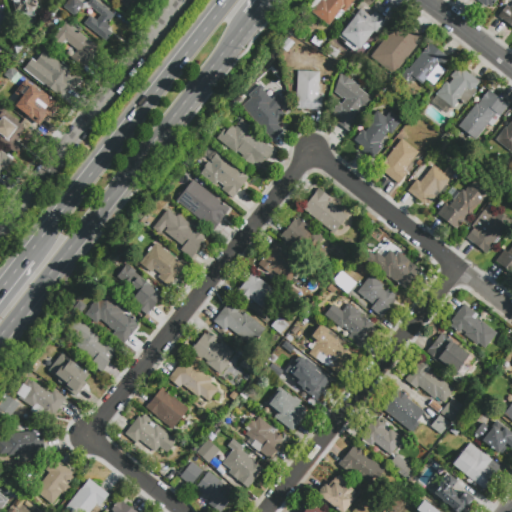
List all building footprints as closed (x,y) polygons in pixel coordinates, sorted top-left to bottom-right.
[(9,0),(40,0),(36,1),(39,13),(35,14),(36,19),(22,22),(21,17),(17,18),(14,5),(10,5),(9,0)] [(84,24),(90,16),(82,10),(80,10),(74,16),(62,6),(66,0),(77,0),(83,4),(88,4),(90,0),(94,0),(117,18),(107,29),(112,33),(105,41),(84,24)] [(139,0),(129,12),(114,0),(139,0)] [(354,0),(346,10),(344,14),(343,13),(338,21),(335,19),(329,26),(311,13),(320,1),(318,0),(354,0)] [(487,10),(475,0),(497,0),(499,1),(491,10),(489,7),(487,10)] [(511,29),(497,17),(506,6),(509,8),(511,4),(511,29)] [(388,24),(384,30),(381,28),(377,32),(374,30),(355,54),(344,45),(346,43),(339,37),(362,8),(371,16),(374,11),(386,21),(385,22),(388,24)] [(421,35),(415,44),(418,47),(394,77),(369,57),(400,19),(421,35)] [(100,48),(95,55),(94,54),(82,69),(70,59),(76,50),(65,41),(58,50),(48,43),(64,22),(88,40),(89,39),(100,48)] [(430,43),(450,59),(442,68),(447,72),(436,87),(427,80),(422,86),(406,74),(430,43)] [(71,87),(65,94),(63,92),(59,97),(57,96),(56,97),(22,69),(31,58),(35,62),(46,49),(50,52),(48,54),(64,67),(66,65),(75,72),(66,83),(71,87)] [(462,68),(480,82),(475,89),(478,92),(474,98),(472,97),(465,106),(459,101),(452,110),(450,109),(445,115),(429,102),(457,67),(461,70),(462,68)] [(321,111),(296,109),(297,72),(319,73),(318,96),(322,96),(321,111)] [(349,132),(338,123),(340,121),(333,115),(335,112),(333,111),(339,103),(341,105),(345,100),(343,98),(342,99),(334,92),(341,74),(360,86),(358,89),(373,100),(364,111),(361,109),(356,116),(359,118),(349,132)] [(57,105),(40,127),(15,107),(17,105),(15,103),(18,98),(8,90),(17,79),(29,89),(31,86),(39,92),(40,90),(50,98),(49,99),(57,105)] [(284,119),(278,125),(283,130),(272,140),(259,126),(241,107),(250,98),(248,96),(260,84),(264,89),(263,90),(271,99),(276,95),(284,104),(279,108),(287,116),(284,119)] [(474,141),(457,127),(476,103),(478,104),(489,90),(508,106),(502,114),(501,113),(499,115),(501,116),(490,131),(485,127),(474,141)] [(371,161),(359,152),(362,148),(358,145),(360,142),(356,139),(363,131),(365,132),(368,127),(366,126),(378,111),(385,117),(390,111),(402,120),(390,135),(388,133),(379,144),(383,147),(371,161)] [(24,149),(17,157),(0,143),(0,114),(22,132),(16,139),(21,142),(18,145),(24,149)] [(275,152),(267,161),(265,160),(258,168),(253,164),(250,167),(242,160),(245,157),(237,151),(235,155),(216,139),(223,130),(226,132),(232,126),(235,128),(241,120),(252,128),(250,132),(275,152)] [(511,153),(495,141),(506,128),(507,129),(511,122),(511,153)] [(407,172),(398,184),(378,169),(401,139),(419,152),(404,170),(407,172)] [(0,171),(0,150),(13,161),(5,171),(4,171),(2,173),(0,171)] [(248,178),(232,199),(221,190),(224,186),(206,172),(219,155),(239,171),(248,178)] [(502,181),(491,172),(499,162),(510,171),(502,181)] [(407,191),(416,180),(419,182),(432,166),(449,180),(444,186),(447,188),(438,200),(435,198),(429,205),(427,203),(425,205),(407,191)] [(227,214),(213,231),(176,203),(193,181),(229,209),(226,213),(227,214)] [(437,214),(446,203),(449,206),(453,200),(445,195),(452,187),(459,193),(462,189),(463,191),(469,184),(471,185),(474,181),(489,193),(478,207),(477,206),(469,216),(468,215),(457,230),(437,214)] [(347,216),(333,233),(302,209),(318,188),(330,198),(327,200),(347,216)] [(190,260),(179,251),(182,247),(164,233),(167,230),(165,228),(159,235),(152,229),(167,210),(176,217),(178,215),(191,225),(189,229),(194,233),(196,230),(199,233),(200,232),(202,234),(201,234),(205,237),(203,239),(205,241),(190,260)] [(509,227),(487,254),(465,237),(473,228),(471,226),(484,210),(489,214),(491,212),(494,215),(497,211),(509,221),(506,224),(509,227)] [(310,256),(293,243),(290,246),(279,237),(294,219),(296,221),(298,218),(307,225),(305,227),(309,231),(310,228),(324,239),(310,256)] [(159,275),(154,270),(151,273),(139,264),(156,243),(185,267),(169,288),(157,278),(159,275)] [(285,283),(261,264),(275,246),(299,265),(285,283)] [(511,273),(511,275),(494,262),(504,250),(507,253),(511,246),(511,273)] [(396,255),(398,252),(410,261),(410,262),(420,270),(404,290),(394,282),(393,282),(390,280),(390,281),(370,265),(377,255),(383,259),(390,251),(396,255)] [(163,296),(150,313),(149,313),(147,315),(135,306),(137,304),(120,290),(124,284),(116,278),(127,265),(136,272),(134,275),(142,281),(143,280),(149,284),(148,285),(156,291),(163,296)] [(347,295),(332,282),(341,271),(347,276),(348,275),(357,282),(347,295)] [(248,304),(234,293),(250,273),(260,281),(261,280),(277,293),(263,311),(250,301),(248,304)] [(382,317),(371,309),(373,306),(357,292),(371,275),(383,285),(381,288),(385,292),(387,290),(395,297),(394,298),(396,300),(382,317)] [(138,322),(136,324),(138,326),(127,341),(123,338),(121,342),(111,334),(114,331),(96,317),(110,299),(138,322)] [(324,315),(332,304),(342,312),(348,304),(358,311),(359,309),(370,317),(368,320),(373,324),(371,327),(374,329),(360,347),(348,338),(346,339),(342,336),(345,331),(324,315)] [(464,304),(478,315),(476,318),(479,320),(478,321),(480,323),(481,321),(497,334),(485,349),(479,344),(477,347),(466,338),(466,337),(464,335),(465,334),(461,331),(457,335),(446,327),(464,304)] [(233,305),(239,310),(237,313),(242,316),(244,313),(265,329),(260,336),(261,337),(253,347),(229,329),(225,334),(214,326),(229,307),(231,308),(233,305)] [(290,326),(281,337),(271,328),(280,318),(290,326)] [(116,354),(101,373),(90,364),(94,359),(76,345),(79,341),(73,336),(83,323),(116,349),(113,352),(116,354)] [(320,326),(330,334),(329,335),(339,343),(338,344),(352,355),(337,374),(327,366),(326,367),(316,360),(309,354),(311,351),(309,349),(314,343),(309,339),(320,326)] [(234,352),(227,361),(230,363),(220,375),(190,351),(204,334),(206,335),(208,333),(216,339),(214,341),(218,345),(221,342),(234,352)] [(469,356),(455,373),(439,360),(437,363),(425,354),(441,333),(444,335),(445,334),(453,340),(451,342),(469,356)] [(511,366),(502,358),(511,344),(511,366)] [(87,377),(84,381),(87,383),(76,398),(69,392),(67,395),(61,390),(64,387),(56,381),(58,378),(49,371),(62,354),(75,364),(73,366),(79,370),(79,369),(84,373),(83,374),(87,377)] [(239,365),(244,358),(257,368),(252,375),(239,365)] [(224,394),(217,403),(212,399),(209,403),(200,396),(198,398),(182,386),(177,391),(166,382),(184,359),(212,381),(210,383),(224,394)] [(454,390),(443,404),(436,398),(434,399),(419,386),(416,390),(404,380),(421,360),(431,368),(429,370),(454,390)] [(315,403),(303,394),(304,393),(288,381),(304,361),(316,370),(315,371),(321,375),(321,376),(330,383),(318,398),(318,399),(315,403)] [(242,378),(245,373),(251,378),(247,382),(242,378)] [(66,398),(53,417),(50,415),(45,422),(30,411),(32,407),(18,398),(19,396),(15,394),(22,383),(26,386),(30,379),(51,393),(53,390),(66,398)] [(307,414),(293,432),(274,417),(277,414),(265,405),(278,387),(294,399),(295,397),(301,402),(299,404),(306,410),(304,412),(307,414)] [(161,388),(188,409),(172,429),(145,408),(161,388)] [(229,397),(233,391),(238,395),(234,401),(229,397)] [(239,395),(242,391),(249,396),(246,400),(239,395)] [(424,412),(409,431),(382,410),(397,391),(400,393),(401,392),(408,397),(407,399),(424,412)] [(0,402),(0,411),(9,417),(18,402),(4,395),(0,402)] [(452,398),(462,406),(451,422),(439,413),(447,403),(448,404),(452,398)] [(511,402),(503,416),(511,421),(511,402)] [(141,418),(143,415),(145,417),(145,416),(150,420),(150,421),(176,442),(166,454),(159,447),(154,453),(156,455),(152,460),(135,447),(136,445),(123,435),(138,416),(141,418)] [(449,424),(441,435),(431,427),(439,416),(449,424)] [(283,444),(271,459),(270,458),(269,459),(259,451),(259,452),(246,442),(250,438),(245,434),(248,431),(244,428),(250,419),(255,422),(259,417),(271,427),(272,425),(278,430),(276,432),(283,438),(282,440),(284,441),(282,443),(283,444)] [(504,450),(500,455),(473,434),(482,422),(490,428),(498,418),(511,428),(509,431),(511,433),(511,450),(510,449),(511,448),(506,444),(502,448),(504,450)] [(403,440),(390,457),(385,453),(386,451),(374,443),(370,447),(360,439),(373,422),(376,425),(380,419),(387,424),(383,429),(388,433),(390,429),(403,440)] [(44,430),(46,454),(31,455),(32,463),(18,465),(17,455),(1,457),(0,449),(0,441),(6,441),(6,434),(14,433),(12,422),(27,420),(28,431),(44,430)] [(248,489),(228,473),(231,470),(223,463),(232,451),(227,446),(232,439),(243,448),(241,451),(249,456),(248,458),(263,469),(248,489)] [(218,473),(196,453),(207,440),(216,448),(216,447),(220,450),(212,459),(222,468),(218,473)] [(469,443),(479,451),(480,451),(491,460),(487,466),(494,472),(487,480),(489,482),(483,490),(451,464),(462,450),(463,451),(469,443)] [(384,470),(377,479),(373,476),(367,485),(353,473),(350,476),(339,467),(355,447),(384,470)] [(413,468),(405,478),(388,465),(396,455),(413,468)] [(71,487),(66,495),(64,493),(54,505),(35,491),(50,472),(46,470),(55,459),(73,472),(71,475),(73,477),(70,481),(71,482),(68,485),(71,487)] [(191,486),(180,478),(192,462),(203,471),(191,486)] [(218,511),(208,503),(211,500),(195,488),(208,471),(234,492),(218,511)] [(468,504),(471,506),(466,511),(451,511),(431,496),(438,487),(437,486),(446,474),(448,475),(449,474),(458,480),(451,489),(459,496),(463,491),(474,499),(471,502),(470,501),(468,504)] [(88,479),(108,494),(99,506),(96,503),(89,511),(69,511),(64,508),(74,495),(75,495),(81,488),(82,488),(88,479)] [(355,498),(344,511),(340,511),(328,503),(326,506),(314,497),(327,481),(329,482),(331,480),(342,488),(345,484),(353,490),(350,494),(355,498)] [(122,501),(136,511),(112,511),(113,511),(111,510),(117,501),(120,503),(122,501)] [(438,511),(421,501),(415,510),(417,511),(438,511)] [(321,511),(301,511),(309,502),(321,511)]
